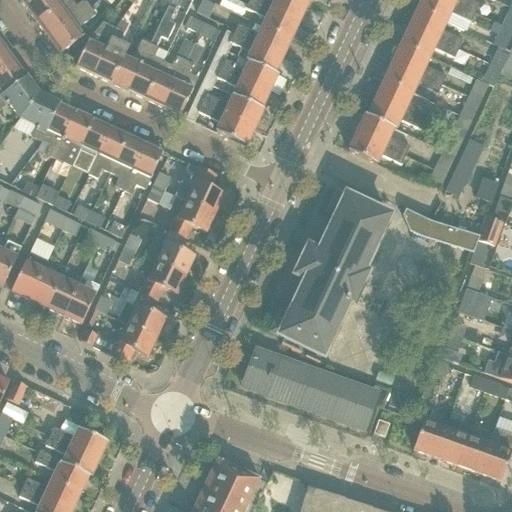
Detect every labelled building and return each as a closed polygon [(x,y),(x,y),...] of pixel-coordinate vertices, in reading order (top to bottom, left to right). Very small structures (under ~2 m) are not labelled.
[(17,0),(24,8),(35,0),(17,0)] [(35,0),(24,8),(35,24),(68,1),(69,0),(35,0)] [(170,0),(169,4),(175,7),(177,8),(182,10),(186,0),(170,0)] [(269,0),(249,0),(249,2),(297,24),(305,7),(289,0),(274,0),(274,2),(269,0)] [(445,0),(421,0),(418,9),(445,22),(449,14),(470,24),(475,14),(445,0)] [(445,0),(475,14),(478,6),(465,0),(445,0)] [(35,24),(46,40),(89,9),(83,1),(73,8),(68,1),(35,24)] [(195,14),(207,20),(213,6),(201,1),(195,14)] [(265,20),(261,28),(289,41),(297,24),(249,2),(245,10),(265,20)] [(149,46),(155,49),(160,38),(167,41),(174,25),(168,23),(175,7),(169,4),(149,46)] [(89,9),(46,40),(58,55),(66,57),(68,48),(82,38),(76,29),(94,16),(89,9)] [(418,9),(409,27),(458,50),(461,42),(440,32),(445,22),(418,9)] [(511,15),(507,13),(500,27),(501,28),(510,32),(511,32),(511,33),(511,32),(511,15)] [(182,29),(195,35),(200,26),(186,20),(182,29)] [(92,77),(114,30),(102,24),(87,41),(78,60),(73,62),(74,68),(92,77)] [(200,26),(195,35),(208,41),(213,32),(200,26)] [(258,36),(237,26),(233,35),(281,58),(289,41),(261,28),(258,36)] [(409,27),(401,45),(428,58),(432,50),(453,60),(458,50),(409,27)] [(495,40),(494,41),(505,46),(506,46),(511,33),(511,32),(510,32),(501,28),(500,27),(495,40)] [(113,31),(92,77),(109,85),(122,58),(122,57),(126,48),(118,44),(122,34),(114,30),(113,31)] [(225,32),(217,49),(228,54),(232,46),(249,54),(246,61),(248,62),(248,63),(273,75),(273,74),(281,58),(233,35),(225,32)] [(144,101),(161,109),(183,62),(191,45),(183,41),(170,69),(161,64),(144,101)] [(122,58),(109,85),(127,93),(149,46),(140,42),(131,61),(122,57),(122,58)] [(401,45),(392,63),(441,86),(445,77),(424,68),(428,58),(401,45)] [(149,46),(127,93),(144,101),(161,64),(152,60),(157,50),(155,49),(149,46)] [(0,75),(15,65),(4,49),(0,52),(0,75)] [(217,49),(210,66),(267,93),(276,75),(273,74),(273,75),(248,63),(244,71),(224,62),(228,54),(217,49)] [(495,53),(489,65),(500,70),(504,62),(506,57),(495,53)] [(183,62),(161,109),(179,117),(196,81),(187,76),(192,66),(183,62)] [(511,71),(511,65),(504,62),(500,70),(497,76),(508,80),(511,71)] [(392,63),(384,81),(411,94),(415,85),(436,95),(441,86),(392,63)] [(0,99),(27,81),(15,65),(0,75),(0,99)] [(489,65),(482,81),(492,86),(497,76),(500,70),(489,65)] [(210,66),(201,83),(212,88),(216,80),(236,89),(232,98),(259,110),(260,109),(267,93),(210,66)] [(0,109),(7,105),(17,120),(37,96),(27,81),(0,99),(0,109)] [(384,81),(375,99),(424,122),(428,113),(407,104),(411,94),(384,81)] [(201,83),(193,102),(253,128),(262,110),(260,109),(259,110),(232,98),(228,106),(208,97),(212,88),(201,83)] [(473,86),(467,99),(474,102),(476,103),(479,104),(485,91),(473,86)] [(40,144),(41,142),(57,105),(37,96),(17,120),(10,130),(40,144)] [(424,122),(375,99),(367,117),(391,129),(394,130),(399,121),(420,131),(424,122)] [(467,99),(460,113),(472,118),(479,104),(476,103),(474,102),(467,99)] [(193,102),(184,120),(186,121),(192,124),(193,124),(197,115),(219,124),(215,134),(244,148),(253,128),(237,121),(224,115),(193,102)] [(45,156),(52,160),(74,113),(57,105),(41,142),(50,146),(45,156)] [(74,113),(52,160),(60,164),(61,164),(69,168),(74,158),(78,148),(91,121),(74,113)] [(391,129),(367,117),(364,116),(356,134),(404,157),(408,148),(387,138),(391,129)] [(457,120),(450,134),(457,137),(460,138),(462,140),(469,126),(457,120)] [(79,173),(86,176),(108,129),(91,121),(78,148),(74,158),(69,168),(79,173)] [(101,170),(109,173),(126,137),(108,129),(86,176),(96,180),(101,170)] [(404,157),(356,134),(347,153),(375,165),(379,156),(400,166),(404,157)] [(450,134),(444,149),(456,154),(462,140),(460,138),(457,137),(450,134)] [(114,189),(121,192),(143,145),(126,137),(109,173),(119,178),(114,189)] [(441,192),(456,198),(481,149),(467,142),(441,192)] [(143,145),(121,192),(130,196),(135,186),(144,190),(161,153),(143,145)] [(440,156),(433,171),(442,175),(443,175),(445,176),(452,161),(440,156)] [(175,198),(185,203),(212,216),(221,197),(208,191),(214,178),(197,170),(191,183),(183,180),(175,198)] [(433,171),(427,184),(439,190),(445,176),(443,175),(442,175),(433,171)] [(158,174),(151,187),(163,193),(169,180),(158,174)] [(481,180),(474,199),(490,204),(497,186),(481,180)] [(26,183),(22,193),(31,197),(34,199),(38,189),(26,183)] [(511,188),(503,185),(498,198),(499,199),(509,203),(511,195),(511,188)] [(163,193),(151,187),(145,202),(156,207),(163,193)] [(38,189),(34,199),(38,201),(51,207),(55,197),(46,193),(42,191),(38,189)] [(7,196),(3,203),(17,210),(21,201),(21,200),(22,199),(8,192),(7,194),(7,196)] [(307,248),(304,255),(293,277),(305,282),(288,319),(279,314),(269,334),(321,359),(335,330),(335,331),(348,303),(352,305),(366,276),(362,274),(388,218),(336,194),(327,213),(336,217),(319,253),(307,248)] [(55,197),(51,207),(65,213),(69,204),(55,197)] [(21,201),(17,210),(29,216),(33,206),(34,205),(22,199),(21,200),(21,201)] [(486,214),(485,219),(502,226),(504,226),(511,204),(511,203),(509,203),(499,199),(492,217),(486,214)] [(174,220),(168,233),(184,241),(190,228),(204,234),(212,216),(185,203),(176,222),(174,220)] [(77,209),(73,217),(86,223),(90,214),(77,207),(77,208),(77,209)] [(476,238),(456,231),(430,223),(405,212),(402,217),(408,233),(419,238),(472,254),(477,238),(476,238)] [(48,214),(44,224),(61,232),(65,224),(66,222),(66,221),(49,213),(48,214)] [(90,214),(86,223),(99,229),(103,220),(92,214),(90,214)] [(478,238),(476,242),(494,248),(502,226),(485,219),(478,238)] [(65,224),(61,232),(74,238),(78,230),(79,228),(79,227),(66,221),(66,222),(65,224)] [(112,224),(108,234),(121,240),(126,230),(112,224)] [(88,231),(83,242),(96,248),(100,240),(101,238),(101,237),(88,231)] [(165,247),(156,265),(183,278),(192,260),(178,253),(184,241),(168,233),(162,246),(165,247)] [(129,236),(122,250),(134,255),(140,242),(129,236)] [(100,240),(96,248),(108,254),(112,246),(113,244),(114,243),(101,237),(101,238),(100,240)] [(1,243),(0,244),(0,287),(1,289),(10,270),(15,259),(19,251),(20,249),(7,242),(6,245),(1,243)] [(472,254),(470,261),(487,267),(494,248),(476,242),(472,254)] [(134,255),(122,250),(116,264),(127,269),(134,255)] [(511,257),(502,254),(497,271),(511,276),(511,257)] [(10,293),(28,301),(46,264),(28,255),(10,293)] [(28,301),(45,309),(59,280),(47,274),(51,266),(46,264),(28,301)] [(145,282),(139,295),(155,303),(161,290),(175,296),(183,278),(156,265),(147,284),(145,282)] [(45,309),(63,317),(80,280),(75,277),(72,285),(59,280),(45,309)] [(469,277),(465,290),(477,294),(481,281),(469,277)] [(80,280),(63,317),(81,325),(98,288),(80,280)] [(465,291),(457,313),(482,322),(490,300),(477,295),(465,291)] [(117,322),(127,327),(154,340),(163,322),(149,315),(155,303),(139,295),(133,307),(126,304),(117,322)] [(94,310),(93,311),(103,315),(105,316),(111,304),(110,304),(107,302),(99,299),(94,310)] [(453,324),(449,336),(460,340),(465,328),(453,324)] [(96,336),(91,348),(109,357),(126,365),(132,352),(146,358),(154,340),(127,327),(119,344),(97,334),(96,336)] [(79,343),(91,348),(96,336),(85,331),(79,343)] [(449,336),(443,351),(455,355),(460,340),(449,336)] [(281,362),(280,366),(253,356),(244,380),(270,389),(268,397),(364,432),(377,396),(281,362)] [(511,358),(507,357),(499,381),(511,385),(511,358)] [(447,369),(433,364),(429,374),(444,379),(447,369)] [(472,379),(469,389),(482,393),(486,383),(472,379)] [(25,388),(15,383),(6,401),(16,406),(25,388)] [(486,383),(482,393),(497,399),(500,388),(486,383)] [(0,420),(0,436),(4,438),(10,425),(0,420)] [(456,467),(466,439),(457,435),(461,424),(449,420),(445,431),(434,460),(456,467)] [(384,439),(389,426),(377,422),(373,435),(384,439)] [(423,423),(419,434),(414,450),(413,452),(434,460),(445,431),(423,423)] [(466,439),(456,467),(478,475),(492,436),(470,428),(466,439)] [(53,429),(49,438),(97,460),(105,443),(78,430),(74,439),(53,429)] [(492,436),(478,475),(500,483),(511,449),(511,436),(494,430),(492,436)] [(66,456),(61,465),(87,477),(86,478),(88,479),(97,460),(49,438),(45,447),(66,456)] [(55,473),(51,481),(79,493),(86,478),(87,477),(61,465),(61,466),(38,455),(34,463),(55,473)] [(376,511),(366,509),(367,508),(340,500),(340,499),(306,489),(298,511),(243,511),(259,480),(217,460),(192,511),(376,511)] [(26,480),(22,488),(71,511),(79,493),(51,481),(47,490),(26,480)] [(38,508),(36,511),(69,511),(71,511),(22,488),(18,498),(38,508)]
